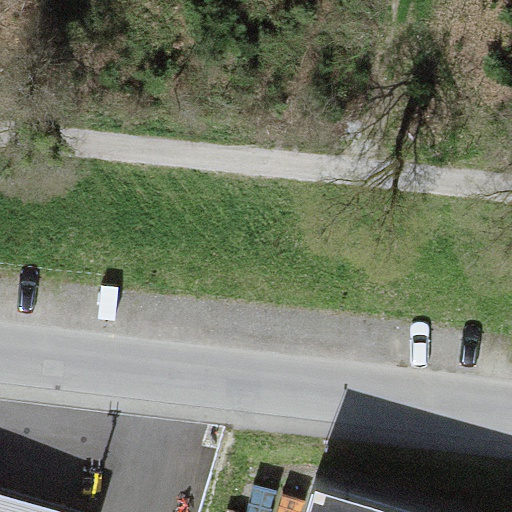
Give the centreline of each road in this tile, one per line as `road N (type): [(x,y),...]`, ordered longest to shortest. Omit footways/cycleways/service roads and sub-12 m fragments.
road 1 (unclassified): [(0,355),(511,415)]
road 2 (track): [(0,155),(511,207)]
